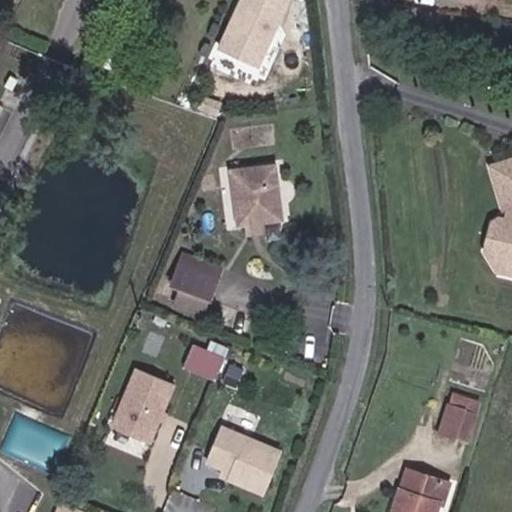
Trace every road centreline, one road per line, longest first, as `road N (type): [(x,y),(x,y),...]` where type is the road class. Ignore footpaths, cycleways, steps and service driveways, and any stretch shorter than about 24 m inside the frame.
road 1 (residential): [(330,0),(385,332),(315,511)]
road 2 (unknown): [(74,0),(0,152)]
